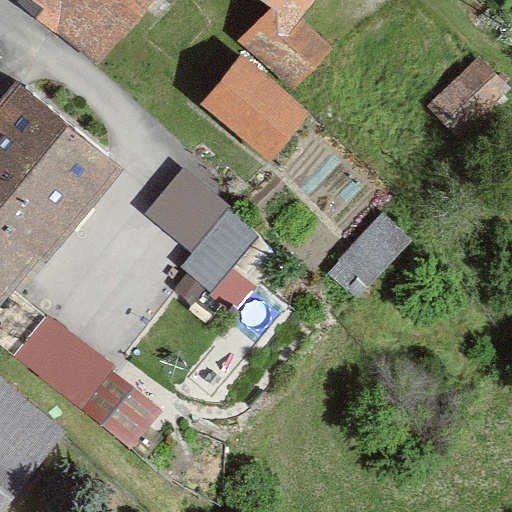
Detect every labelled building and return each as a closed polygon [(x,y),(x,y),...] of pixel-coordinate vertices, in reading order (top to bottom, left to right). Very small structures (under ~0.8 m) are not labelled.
[(150,0),(54,0),(109,47),(150,0)] [(317,9),(306,0),(279,0),(253,29),(267,41),(312,81),(350,38),(317,9)] [(306,0),(317,9),(323,0),(306,0)] [(312,81),(267,41),(224,90),(292,149),(334,100),(312,81)] [(511,78),(479,48),(430,100),(468,136),(511,89),(511,78)] [(39,71),(0,116),(0,310),(135,153),(39,71)] [(234,258),(262,221),(182,159),(145,207),(195,246),(184,260),(237,302),(257,276),(234,258)] [(362,290),(416,233),(386,205),(332,261),(362,290)] [(266,230),(238,250),(256,276),(284,256),(266,230)] [(61,311),(33,345),(117,410),(144,376),(61,311)] [(0,511),(12,511),(90,415),(0,343),(0,511)]
